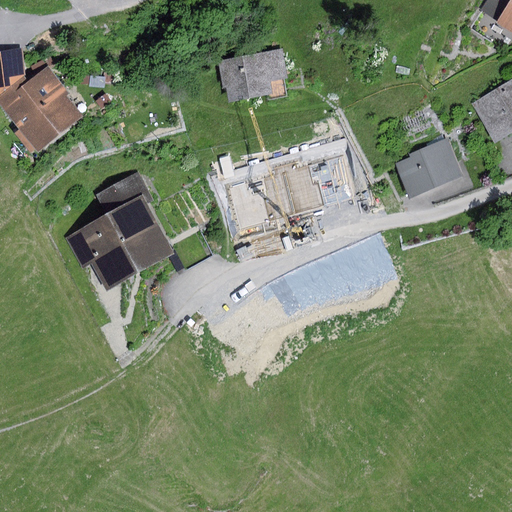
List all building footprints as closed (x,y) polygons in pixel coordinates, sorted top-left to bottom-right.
[(499,21),(497,25),(511,34),(511,0),(487,0),(481,10),(499,21)] [(0,50),(0,104),(39,154),(86,117),(71,97),(74,94),(50,64),(29,81),(25,76),(26,76),(21,47),(0,50)] [(283,50),(218,62),(223,89),(227,89),(229,102),(273,94),(271,81),(288,78),(283,50)] [(511,79),(472,104),(496,144),(511,133),(511,79)] [(448,138),(409,155),(411,157),(395,164),(411,199),(464,177),(448,138)] [(106,214),(65,237),(82,269),(92,264),(107,291),(175,254),(148,204),(154,200),(139,173),(96,196),(106,214)] [(173,244),(186,270),(214,256),(200,230),(173,244)]
